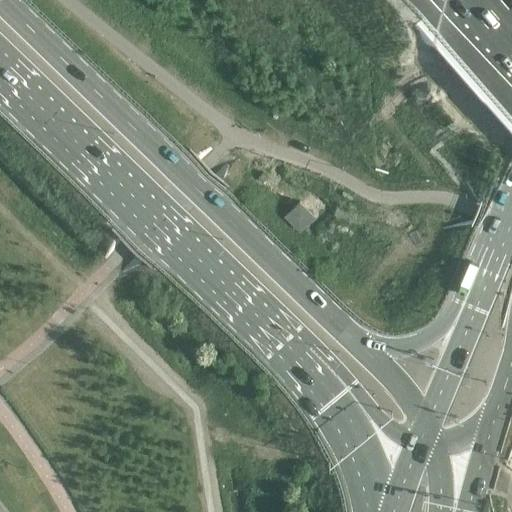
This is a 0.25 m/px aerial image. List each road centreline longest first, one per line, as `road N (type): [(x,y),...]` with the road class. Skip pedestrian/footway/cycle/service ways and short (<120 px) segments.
road 1 (primary): [(358,348),(0,1)]
road 2 (primary): [(0,69),(339,395)]
road 3 (primary): [(476,291),(422,437)]
road 4 (primary): [(476,291),(430,338),(390,350),(358,348)]
road 5 (primary): [(339,395),(370,511)]
